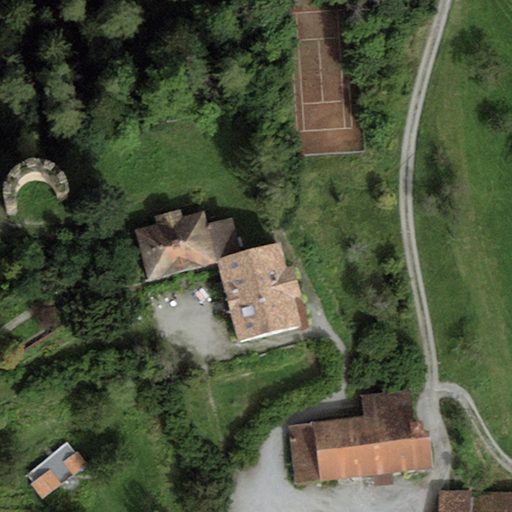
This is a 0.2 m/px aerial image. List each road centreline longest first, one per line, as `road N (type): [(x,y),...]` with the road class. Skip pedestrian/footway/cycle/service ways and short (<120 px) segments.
road 1 (track): [(432,389),(408,152),(448,0)]
road 2 (track): [(432,389),(439,469),(429,490),(397,511)]
